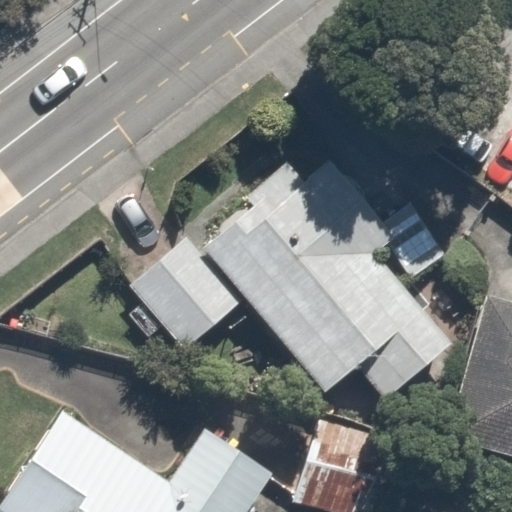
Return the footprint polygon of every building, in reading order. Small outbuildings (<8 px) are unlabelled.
[(511,62),(480,40),(424,123),(511,183),(511,62)] [(299,166),(285,149),(235,190),(225,178),(114,268),(173,342),(236,291),(312,383),(339,361),(375,405),(453,342),(406,285),(453,247),(395,176),(361,203),(318,150),(299,166)] [(511,301),(470,292),(435,443),(511,460),(511,301)] [(0,508),(5,511),(240,511),(271,466),(197,417),(163,469),(53,397),(0,478),(0,508)] [(363,511),(382,427),(307,410),(287,500),(340,511),(363,511)] [(469,511),(440,492),(425,511),(469,511)]
